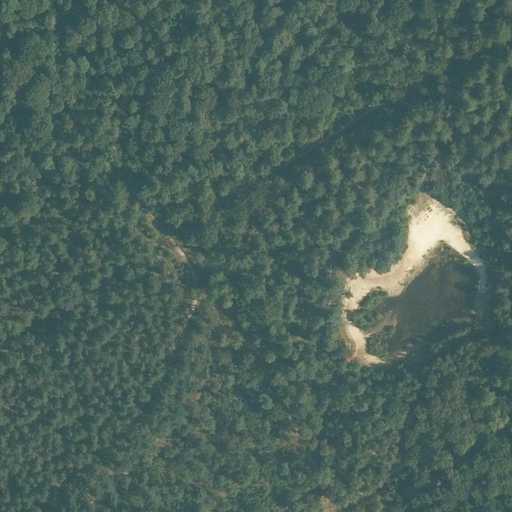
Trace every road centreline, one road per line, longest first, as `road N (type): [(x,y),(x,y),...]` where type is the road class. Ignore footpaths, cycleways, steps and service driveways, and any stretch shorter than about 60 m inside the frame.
road 1 (track): [(171,238),(0,30)]
road 2 (track): [(328,502),(282,395),(202,280)]
